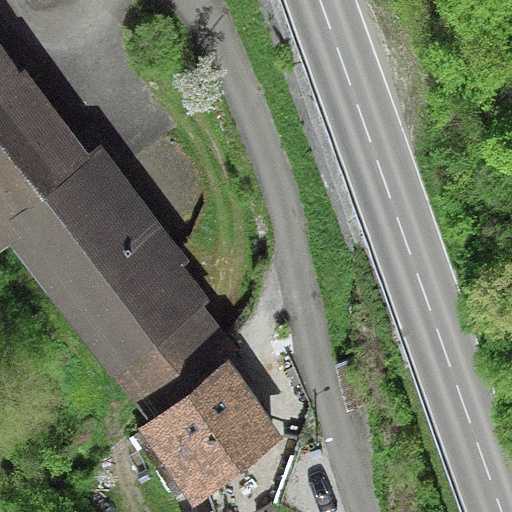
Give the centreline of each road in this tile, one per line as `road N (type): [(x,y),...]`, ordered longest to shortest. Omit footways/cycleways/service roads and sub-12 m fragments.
road 1 (primary): [(320,0),(506,511)]
road 2 (track): [(374,511),(206,0)]
